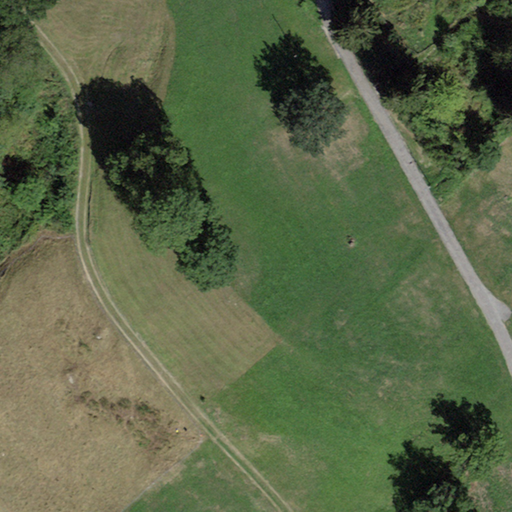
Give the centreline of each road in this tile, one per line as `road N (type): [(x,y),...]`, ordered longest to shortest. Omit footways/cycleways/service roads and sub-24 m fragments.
road 1 (track): [(9,0),(78,81),(75,262),(129,350),(274,511)]
road 2 (residential): [(321,0),(328,29),(511,363)]
